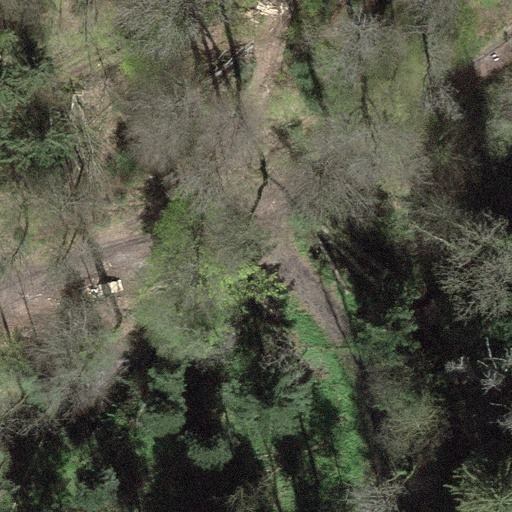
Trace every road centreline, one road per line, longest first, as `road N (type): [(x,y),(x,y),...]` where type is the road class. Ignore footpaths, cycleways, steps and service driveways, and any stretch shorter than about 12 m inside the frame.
road 1 (track): [(511,39),(293,202),(247,226),(64,259),(0,296)]
road 2 (track): [(374,511),(370,411),(332,336),(247,226)]
